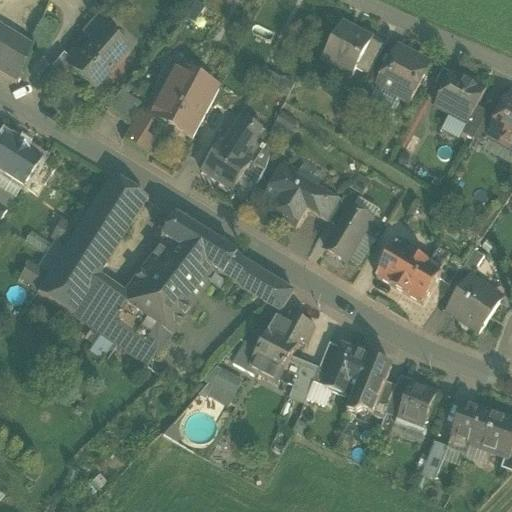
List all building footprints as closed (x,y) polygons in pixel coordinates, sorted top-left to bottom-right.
[(0,0),(0,75),(16,86),(31,48),(0,29),(0,0)] [(128,51),(104,31),(115,19),(103,9),(81,34),(92,44),(73,65),(63,55),(50,70),(61,79),(68,71),(93,92),(128,51)] [(372,43),(343,27),(323,65),(353,80),(357,73),(371,46),(372,43)] [(375,69),(383,53),(371,46),(357,73),(369,80),(375,69)] [(431,68),(398,51),(385,75),(387,75),(370,107),(387,116),(393,114),(399,102),(410,108),(431,68)] [(385,75),(375,69),(369,80),(358,101),(370,107),(387,75),(385,75)] [(176,70),(150,116),(143,111),(123,142),(146,156),(154,144),(142,137),(154,119),(191,141),(217,94),(176,70)] [(478,111),(488,93),(455,75),(435,111),(468,128),(469,128),(478,111)] [(105,111),(127,126),(141,105),(121,92),(105,111)] [(511,99),(504,114),(490,140),(491,141),(487,148),(485,148),(482,154),(511,170),(511,99)] [(504,114),(492,108),(489,116),(475,142),(485,148),(487,148),(491,141),(490,140),(504,114)] [(489,116),(478,111),(469,128),(468,128),(462,138),(473,145),(475,142),(489,116)] [(200,173),(233,193),(251,165),(265,174),(276,140),(241,118),(233,132),(235,133),(226,148),(218,143),(200,173)] [(0,208),(6,213),(22,189),(23,189),(41,162),(3,137),(0,142),(0,208)] [(329,224),(340,206),(297,180),(299,176),(284,166),(264,198),(276,206),(270,217),(282,224),(283,221),(289,224),(287,227),(296,232),(308,213),(328,226),(329,224)] [(73,318),(146,369),(170,339),(118,302),(120,301),(95,284),(146,201),(110,179),(37,296),(72,319),(73,318)] [(340,206),(329,224),(339,231),(351,210),(352,211),(367,186),(355,180),(340,206)] [(352,211),(351,210),(339,231),(326,253),(347,266),(372,222),(352,211)] [(173,218),(159,239),(164,242),(212,272),(258,302),(270,309),(280,316),(294,295),(271,280),(173,218)] [(164,242),(120,301),(118,302),(170,339),(208,288),(203,285),(212,272),(164,242)] [(429,267),(397,247),(377,281),(423,309),(443,275),(441,274),(450,259),(438,253),(429,267)] [(461,293),(470,280),(484,259),(474,253),(463,270),(452,287),(461,293)] [(450,289),(452,287),(463,270),(453,263),(440,282),(450,289)] [(502,301),(470,280),(461,293),(447,315),(479,336),(502,301)] [(280,316),(270,309),(259,322),(268,327),(261,339),(265,342),(277,321),(278,322),(280,316)] [(278,322),(277,321),(265,342),(259,352),(245,345),(232,367),(254,379),(256,375),(278,386),(279,384),(290,389),(301,364),(292,360),(302,344),(308,347),(315,329),(291,316),(286,326),(278,322)] [(319,371),(306,405),(324,412),(332,394),(347,400),(351,391),(356,393),(358,394),(371,362),(341,350),(341,351),(329,346),(319,371)] [(392,370),(371,362),(358,394),(356,393),(348,415),(356,419),(353,427),(367,432),(372,419),(386,385),(392,370)] [(306,405),(319,371),(301,364),(290,389),(294,391),(289,401),(305,407),(306,405)] [(241,384),(221,373),(207,398),(227,409),(241,384)] [(411,388),(412,388),(413,385),(401,380),(397,390),(392,402),(403,407),(411,388)] [(392,402),(397,390),(386,385),(372,419),(384,423),(392,402)] [(437,398),(412,388),(411,388),(403,407),(395,428),(408,433),(404,441),(419,447),(423,438),(424,438),(427,432),(424,431),(437,398)] [(470,448),(483,414),(464,407),(447,451),(449,451),(448,452),(461,457),(467,459),(466,462),(486,470),(492,456),(470,448)] [(511,424),(483,414),(470,448),(492,456),(505,460),(510,462),(511,456),(511,424)] [(449,451),(447,451),(434,446),(422,478),(436,483),(442,467),(455,472),(461,457),(448,452),(449,451)] [(511,456),(510,462),(505,460),(501,472),(511,475),(511,456)]
